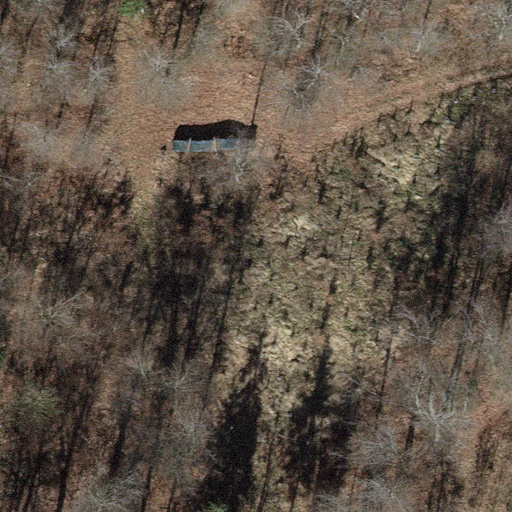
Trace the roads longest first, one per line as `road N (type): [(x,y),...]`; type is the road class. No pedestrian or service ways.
road 1 (track): [(291,511),(267,477),(175,275),(136,103),(123,0)]
road 2 (track): [(511,420),(432,511)]
